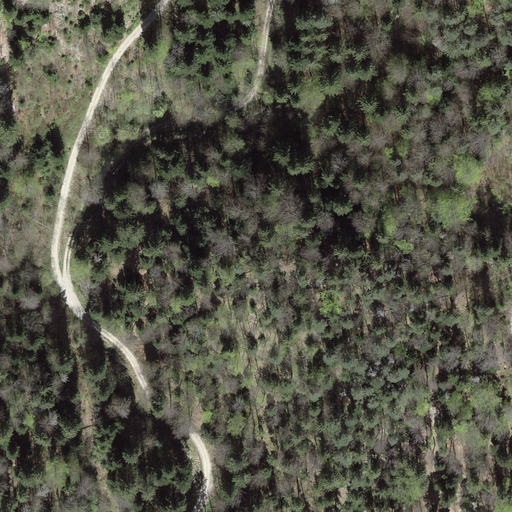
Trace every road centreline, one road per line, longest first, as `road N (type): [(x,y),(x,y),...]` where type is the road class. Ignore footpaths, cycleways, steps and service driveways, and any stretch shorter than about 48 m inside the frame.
road 1 (track): [(195,511),(207,484),(205,453),(149,397),(127,351),(76,309),(58,285),(52,256),(101,86),(166,0)]
road 2 (track): [(272,0),(252,96),(138,135),(102,171),(72,237),(67,297)]
